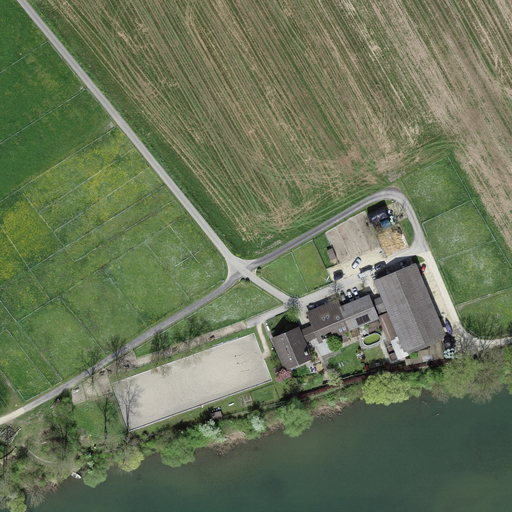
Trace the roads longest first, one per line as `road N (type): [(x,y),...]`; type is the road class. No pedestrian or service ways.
road 1 (unclassified): [(19,0),(241,271)]
road 2 (track): [(241,271),(6,418)]
road 3 (track): [(424,249),(403,198),(383,194),(241,271)]
